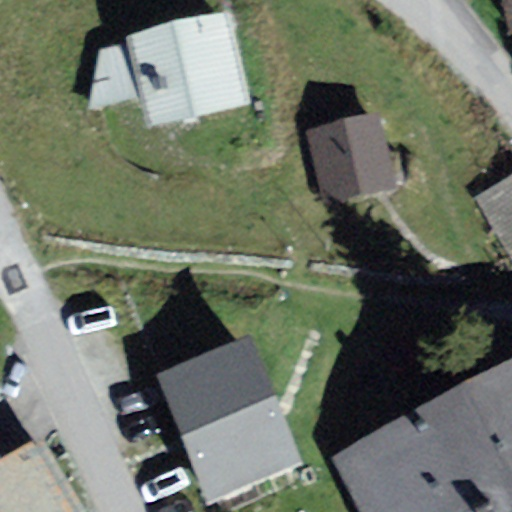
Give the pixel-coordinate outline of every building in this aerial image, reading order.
[(511,0),(491,0),(497,25),(511,22),(511,0)] [(253,115),(233,21),(89,56),(80,117),(138,103),(143,139),(253,115)] [(379,120),(301,135),(317,212),(394,197),(379,120)] [(511,198),(489,211),(511,254),(511,198)] [(277,400),(251,335),(156,373),(182,437),(277,400)] [(511,511),(511,367),(323,464),(347,511),(511,511)] [(303,464),(277,400),(182,437),(208,502),(303,464)] [(6,460),(0,463),(0,511),(73,511),(46,468),(21,484),(6,460)]
